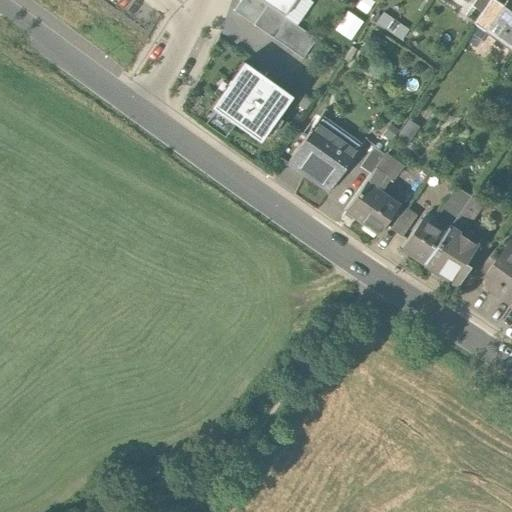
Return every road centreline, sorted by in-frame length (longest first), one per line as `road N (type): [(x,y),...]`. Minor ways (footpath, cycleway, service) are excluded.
road 1 (tertiary): [(137,109),(511,362)]
road 2 (track): [(373,275),(220,480),(125,511)]
road 3 (tertiary): [(0,9),(137,109)]
